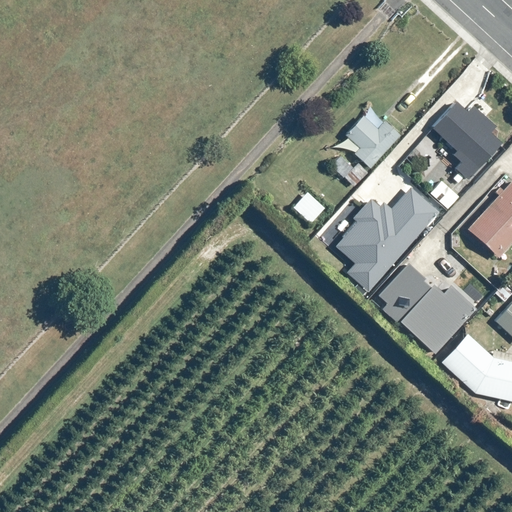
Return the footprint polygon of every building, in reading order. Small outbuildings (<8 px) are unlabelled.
[(431,128),(460,157),(449,168),(463,181),(472,172),(505,139),(463,97),(431,128)] [(369,106),(347,132),(362,145),(354,154),(370,168),(400,133),(369,106)] [(369,173),(343,151),(331,167),(356,188),(369,173)] [(511,240),(511,178),(467,228),(498,256),(511,240)] [(425,201),(406,184),(388,204),(380,197),(373,204),(369,200),(352,218),(355,221),(333,244),(353,262),(345,271),(365,290),(436,212),(425,201)] [(323,207),(307,190),(292,205),(308,221),(323,207)] [(441,293),(406,260),(372,296),(431,352),(474,306),(450,284),(441,293)] [(511,297),(491,320),(511,339),(511,297)] [(511,361),(490,355),(464,332),(439,360),(473,390),(482,393),(505,398),(511,397),(511,361)]
